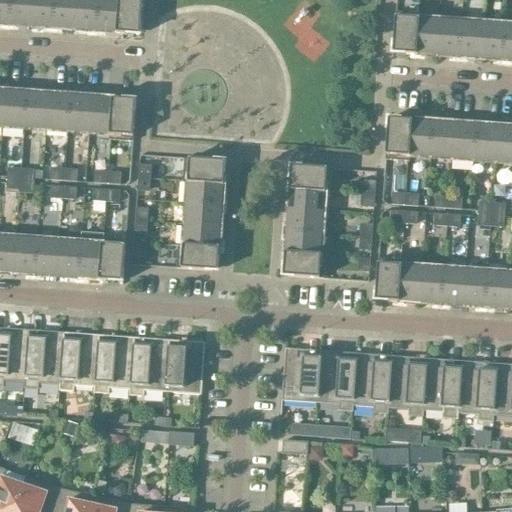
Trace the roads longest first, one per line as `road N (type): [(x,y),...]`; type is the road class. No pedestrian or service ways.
road 1 (residential): [(511,333),(269,318),(247,330)]
road 2 (residential): [(247,330),(224,314),(0,296)]
road 3 (residential): [(234,511),(247,330)]
road 4 (residential): [(0,48),(138,56)]
road 5 (residential): [(389,75),(511,85)]
